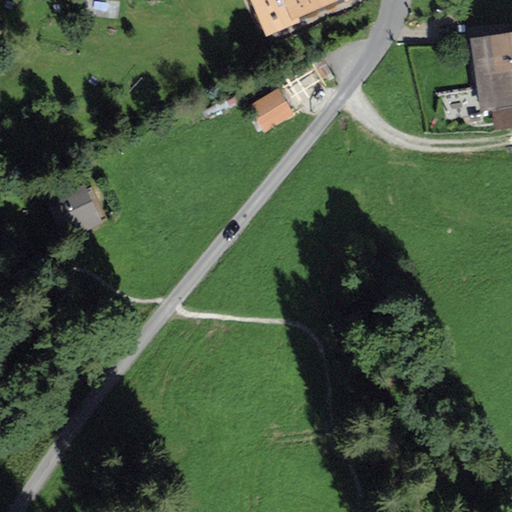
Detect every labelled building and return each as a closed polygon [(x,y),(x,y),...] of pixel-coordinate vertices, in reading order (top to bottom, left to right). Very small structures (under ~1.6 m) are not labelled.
[(262,0),(272,22),(323,0),(262,0)] [(495,102),(498,125),(511,123),(511,43),(475,48),(482,104),(495,102)] [(309,84),(286,90),(290,106),(313,101),(309,84)] [(251,119),(258,131),(288,114),(277,95),(255,108),(259,114),(251,119)] [(64,230),(94,216),(83,192),(53,206),(64,230)]
